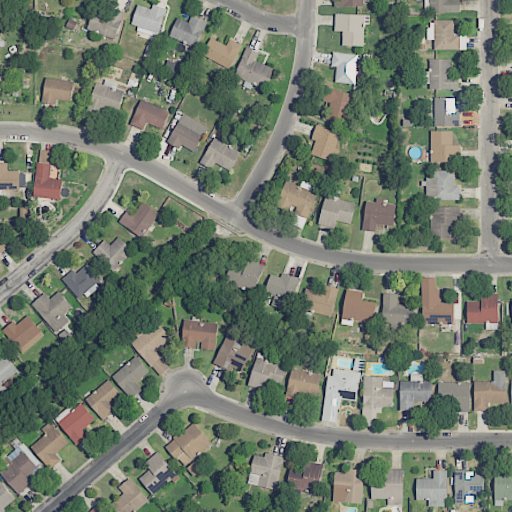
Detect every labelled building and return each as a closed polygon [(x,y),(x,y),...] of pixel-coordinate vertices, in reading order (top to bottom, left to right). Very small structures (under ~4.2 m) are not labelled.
[(460,12),(459,0),(424,0),(425,12),(460,12)] [(166,9),(152,4),(151,9),(137,5),(131,24),(139,27),(136,35),(156,41),(166,9)] [(88,31),(117,38),(123,11),(94,5),(88,31)] [(169,38),(197,48),(206,21),(191,16),(189,22),(177,18),(169,38)] [(466,49),(466,34),(454,35),(454,21),(427,21),(428,40),(434,40),(434,50),(466,49)] [(226,46),(211,38),(202,55),(229,69),(242,45),(230,39),(226,46)] [(234,76),(266,89),(274,68),(256,61),(259,53),(246,48),(234,76)] [(334,82),(355,85),(358,55),(332,52),(331,66),(336,67),(334,82)] [(427,90),(459,89),(458,75),(451,75),(450,59),(430,59),(430,71),(426,71),(427,90)] [(71,104),(74,82),(46,77),(42,100),(71,104)] [(124,92),(116,89),(118,83),(104,79),(103,84),(96,82),(87,110),(100,114),(102,108),(118,113),(124,92)] [(348,123),(353,93),(327,89),(323,120),(348,123)] [(435,126),(460,127),(460,112),(455,112),(455,98),(435,98),(435,126)] [(169,112),(141,100),(131,125),(143,130),(146,123),(162,129),(169,112)] [(194,152),(208,127),(183,114),(167,143),(179,149),(181,145),(194,152)] [(336,161),(339,150),(335,149),(340,133),(316,126),(311,140),(315,141),(311,154),(336,161)] [(430,131),(429,161),(460,162),(460,145),(451,145),(451,131),(430,131)] [(240,151),(212,138),(201,164),(213,169),(215,164),(231,171),(240,151)] [(63,179),(49,178),(51,150),(38,149),(34,196),(61,199),(63,179)] [(19,170),(7,171),(7,163),(0,162),(0,195),(2,195),(2,190),(20,189),(19,170)] [(459,200),(459,185),(454,185),(454,170),(433,171),(433,177),(426,178),(426,201),(459,200)] [(309,218),(316,191),(284,183),(278,204),(295,209),(294,214),(309,218)] [(356,203),(326,195),(318,223),(334,228),(336,220),(350,224),(356,203)] [(376,231),(377,225),(394,226),(395,204),(383,203),(384,201),(365,200),(363,231),(376,231)] [(126,210),(119,223),(142,237),(157,211),(142,202),(134,215),(126,210)] [(430,207),(430,238),(451,238),(451,224),(459,224),(460,207),(430,207)] [(110,245),(105,240),(92,253),(113,272),(133,250),(118,237),(110,245)] [(264,266),(249,260),(246,266),(232,261),(224,281),(254,293),(264,266)] [(80,301),(103,282),(88,264),(77,273),(73,269),(62,279),(80,301)] [(300,279),(281,274),(280,277),(270,274),(265,293),(274,296),(271,305),(290,311),(300,279)] [(438,277),(421,278),(422,325),(454,324),(453,302),(439,303),(438,277)] [(323,292),(304,288),(300,311),(331,317),(337,288),(324,285),(323,292)] [(375,302),(362,301),(363,292),(346,290),(342,319),(373,323),(375,302)] [(45,293),(31,304),(55,333),(69,321),(63,314),(72,306),(59,291),(49,299),(45,293)] [(414,305),(397,304),(397,294),(383,293),(382,324),(391,324),(391,330),(404,331),(404,325),(413,325),(414,305)] [(467,302),(467,326),(498,326),(498,294),(481,294),(481,302),(467,302)] [(41,331),(27,315),(16,325),(13,321),(2,330),(20,350),(41,331)] [(215,350),(218,323),(184,320),(181,347),(199,349),(215,350)] [(171,339),(158,321),(132,341),(158,377),(169,369),(156,350),(171,339)] [(225,335),(215,364),(243,374),(253,345),(225,335)] [(287,367),(265,359),(266,355),(258,352),(247,385),(265,391),(268,381),(281,385),(287,367)] [(0,385),(18,371),(5,355),(0,359),(0,385)] [(136,383),(149,371),(135,356),(112,377),(131,399),(142,389),(136,383)] [(321,375),(292,368),(286,396),(300,399),(301,394),(316,397),(321,375)] [(360,372),(330,368),(326,400),(332,401),(332,398),(356,401),(360,372)] [(474,410),(489,411),(489,402),(505,403),(506,370),(494,370),(494,381),(474,381),(474,410)] [(432,402),(431,381),(420,381),(420,374),(410,374),(410,381),(400,381),(400,410),(414,410),(413,402),(432,402)] [(393,407),(393,377),(364,376),(363,410),(382,410),(382,406),(393,407)] [(115,411),(111,406),(123,396),(108,379),(85,400),(104,421),(115,411)] [(438,383),(439,410),(470,409),(470,382),(438,383)] [(82,430),(95,420),(81,403),(72,410),(68,407),(54,418),(76,445),(87,436),(82,430)] [(41,428),(46,435),(31,445),(48,469),(60,461),(55,453),(68,444),(51,421),(41,428)] [(165,445),(183,467),(212,445),(194,422),(165,445)] [(32,483),(26,476),(37,468),(23,451),(11,461),(7,456),(0,461),(0,472),(18,495),(32,483)] [(283,457),(264,453),(263,457),(254,455),(248,484),(277,490),(283,457)] [(319,492),(322,464),(305,462),(305,468),(290,466),(288,489),(319,492)] [(333,502),(363,503),(364,470),(345,469),(345,473),(334,472),(333,502)] [(403,469),(386,469),(386,478),(372,478),(371,499),(387,499),(387,505),(403,505),(403,469)] [(417,479),(416,500),(429,500),(428,506),(446,506),(447,471),(433,470),(433,479),(417,479)] [(484,475),(474,475),(474,471),(455,470),(455,504),(473,504),(474,494),(484,494),(484,475)] [(503,500),(511,499),(511,478),(511,479),(511,471),(494,471),(495,506),(503,506),(503,500)] [(135,511),(149,499),(129,478),(119,488),(123,493),(111,505),(117,511),(135,511)] [(0,511),(1,511),(16,502),(1,481),(0,482),(0,511)] [(89,511),(106,511),(100,503),(89,511)]
